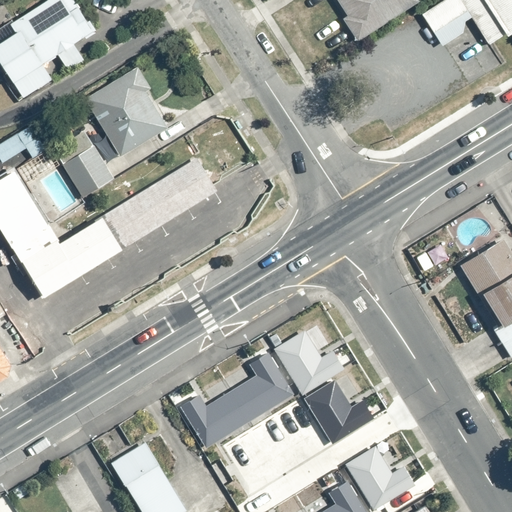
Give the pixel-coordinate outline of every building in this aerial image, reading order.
[(43,63),(59,53),(68,68),(85,58),(76,42),(95,30),(75,0),(47,0),(12,23),(17,32),(0,43),(0,56),(25,96),(53,78),(43,63)] [(359,39),(415,0),(338,0),(349,15),(344,18),(359,39)] [(511,0),(443,0),(423,13),(445,47),(478,25),(492,47),(508,36),(511,33),(511,0)] [(152,87),(138,66),(86,99),(121,156),(169,126),(146,90),(152,87)] [(0,142),(0,157),(3,162),(27,148),(33,158),(48,149),(32,123),(0,142)] [(116,178),(86,130),(54,149),(64,165),(84,198),(116,178)] [(183,169),(4,275),(24,309),(203,204),(183,169)] [(511,246),(505,236),(461,262),(482,296),(485,294),(502,322),(491,328),(510,360),(511,359),(511,246)] [(347,430),(322,390),(289,410),(286,405),(232,439),(247,464),(276,447),(314,510),(334,498),(322,479),(371,448),(356,424),(347,430)] [(187,509),(147,441),(113,460),(143,511),(226,511),(224,507),(215,511),(183,511),(187,509)] [(392,511),(383,495),(355,511),(392,511)]
